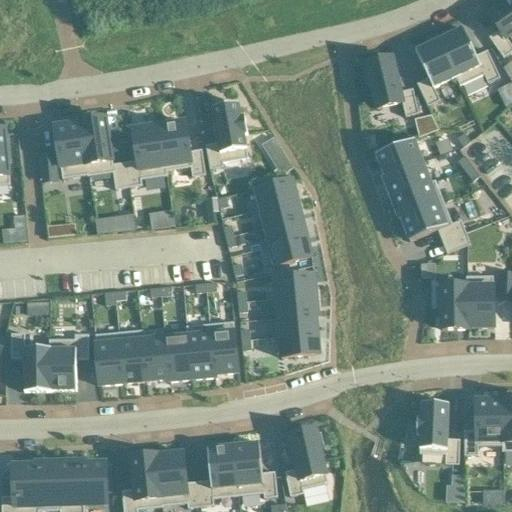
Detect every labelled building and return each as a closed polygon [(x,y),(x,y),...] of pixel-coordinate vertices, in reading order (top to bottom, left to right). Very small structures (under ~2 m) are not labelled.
[(500,32),(489,40),(504,61),(511,54),(511,47),(508,41),(511,39),(511,40),(511,2),(500,11),(500,12),(490,19),(500,32)] [(463,31),(439,42),(457,79),(456,80),(460,88),(484,77),(488,86),(500,80),(488,53),(476,58),(463,31)] [(439,42),(416,53),(429,81),(417,86),(428,109),(441,103),(434,90),(456,80),(457,79),(439,42)] [(367,71),(364,72),(367,87),(371,86),(377,111),(403,105),(406,119),(419,116),(413,91),(401,94),(393,60),(366,66),(367,71)] [(218,145),(206,147),(210,172),(224,170),(223,165),(249,161),(247,151),(244,137),(248,136),(245,119),(241,120),(239,106),(212,110),(218,145)] [(106,120),(79,124),(80,125),(88,178),(88,179),(113,175),(116,192),(130,190),(126,165),(114,167),(106,120)] [(185,124),(159,128),(166,174),(167,173),(191,170),(193,179),(206,177),(202,152),(190,154),(185,124)] [(80,125),(55,129),(63,182),(88,178),(80,125)] [(138,163),(126,165),(130,190),(143,188),(142,182),(168,178),(167,173),(166,174),(159,128),(155,129),(154,125),(139,127),(139,131),(133,132),(138,163)] [(0,188),(11,187),(6,131),(0,131),(0,188)] [(465,136),(458,141),(464,150),(471,144),(465,136)] [(511,171),(511,140),(497,150),(511,171)] [(415,142),(376,157),(384,178),(384,179),(423,164),(415,142)] [(55,157),(41,158),(44,184),(57,182),(55,157)] [(465,159),(458,164),(464,173),(471,167),(465,159)] [(384,178),(382,179),(391,201),(432,186),(431,184),(423,164),(384,179),(384,178)] [(471,167),(464,173),(473,184),(480,179),(471,167)] [(293,183),(256,192),(261,212),(298,203),(293,183)] [(432,186),(391,201),(399,223),(402,223),(401,221),(444,205),(436,183),(431,184),(432,186)] [(226,200),(218,202),(220,212),(229,210),(226,200)] [(298,203),(261,212),(266,230),(302,221),(298,203)] [(444,205),(401,221),(402,223),(410,244),(438,233),(442,244),(466,235),(462,223),(453,226),(444,205)] [(128,233),(126,217),(111,219),(113,235),(128,233)] [(302,221),(266,230),(270,249),(307,240),(302,221)] [(232,228),(224,230),(226,240),(234,238),(232,228)] [(466,235),(442,244),(447,256),(471,247),(466,235)] [(234,238),(226,240),(229,250),(237,248),(234,238)] [(307,240),(270,249),(275,269),(312,259),(307,240)] [(241,266),(233,268),(235,279),(244,277),(241,266)] [(511,277),(501,277),(500,302),(511,302),(511,277)] [(315,278),(275,282),(276,302),(317,298),(315,278)] [(494,279),(466,279),(466,288),(467,288),(468,330),(469,330),(494,330),(494,279)] [(217,285),(206,286),(207,295),(217,294),(217,285)] [(206,286),(196,287),(197,296),(207,295),(206,286)] [(441,293),(438,293),(438,308),(442,308),(442,332),(469,331),(469,330),(468,330),(467,288),(466,288),(441,288),(441,293)] [(171,289),(161,290),(162,299),(172,298),(171,289)] [(161,290),(150,291),(151,300),(162,299),(161,290)] [(246,293),(237,294),(238,305),(247,304),(246,293)] [(126,294),(115,295),(116,303),(127,302),(126,294)] [(115,295),(105,296),(106,308),(117,307),(116,303),(115,295)] [(317,298),(276,302),(278,321),(316,318),(318,318),(317,298)] [(247,304),(238,305),(239,315),(248,314),(247,304)] [(316,318),(278,321),(280,340),(318,336),(316,318)] [(234,324),(210,327),(215,377),(216,377),(239,375),(234,324)] [(210,327),(186,329),(187,338),(188,338),(192,382),(216,380),(216,377),(215,377),(210,327)] [(250,332),(241,333),(242,344),(251,343),(250,332)] [(143,333),(119,335),(124,386),(147,384),(143,343),(144,343),(143,333)] [(119,335),(96,337),(100,388),(124,386),(119,335)] [(25,336),(11,336),(12,362),(24,362),(25,394),(52,394),(52,393),(51,393),(50,351),(49,351),(25,351),(25,336)] [(318,336),(280,340),(282,360),(320,356),(318,336)] [(75,342),(49,342),(49,351),(50,351),(51,393),(52,393),(77,393),(77,363),(89,362),(89,337),(75,337),(75,342)] [(187,338),(166,340),(170,382),(168,382),(169,384),(192,382),(188,338),(187,338)] [(144,343),(143,343),(147,384),(168,382),(170,382),(166,340),(144,343)] [(251,343),(242,344),(243,353),(252,353),(251,343)] [(511,400),(503,401),(503,455),(511,454),(511,400)] [(477,433),(464,433),(465,459),(478,458),(478,449),(502,448),(502,455),(503,455),(503,401),(502,401),(502,402),(493,402),(477,403),(477,433)] [(417,420),(417,437),(420,437),(420,456),(446,457),(446,467),(459,468),(460,442),(448,442),(449,406),(422,405),(421,411),(421,420),(417,420)] [(297,471),(285,474),(291,499),(304,496),(303,492),(329,486),(321,451),(324,450),(321,435),(317,436),(316,431),(290,437),(297,471)] [(260,445),(234,448),(239,499),(264,496),(264,501),(278,500),(275,474),(263,475),(260,445)] [(211,483),(199,484),(201,510),(214,508),(214,501),(239,499),(234,448),(207,450),(211,483)] [(159,458),(157,458),(163,509),(164,509),(188,506),(188,511),(201,510),(199,484),(187,485),(184,455),(159,458)] [(135,492),(122,493),(123,511),(142,511),(164,510),(164,509),(163,509),(157,458),(159,458),(158,456),(131,459),(135,492)] [(61,511),(60,464),(36,465),(36,468),(37,468),(38,511),(61,511)] [(84,464),(60,464),(61,511),(85,511),(85,508),(84,508),(83,466),(84,466),(84,464)] [(84,466),(83,466),(84,508),(85,508),(108,507),(107,465),(84,466)] [(14,499),(2,499),(2,511),(38,511),(37,468),(36,468),(13,468),(14,499)]
